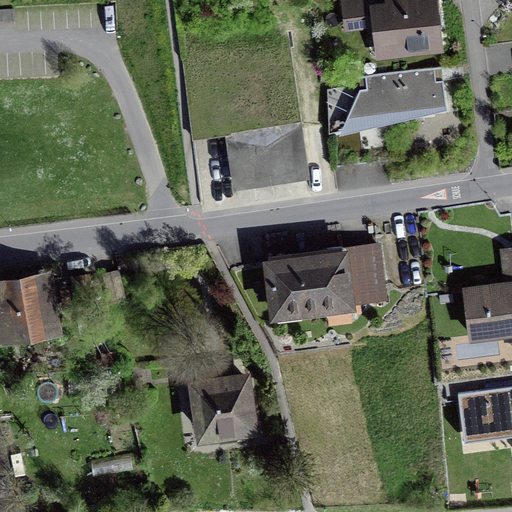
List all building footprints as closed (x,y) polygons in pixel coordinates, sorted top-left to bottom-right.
[(380,53),(438,46),(433,2),(374,9),(380,53)] [(371,5),(345,7),(347,22),(372,20),(371,5)] [(0,19),(14,18),(14,9),(0,10),(0,19)] [(307,168),(286,31),(180,46),(192,136),(195,136),(194,135),(225,130),(232,179),(307,168)] [(415,107),(446,105),(441,66),(338,78),(339,87),(327,88),(328,133),(332,132),(336,166),(399,158),(394,117),(416,112),(415,107)] [(275,312),(383,298),(376,247),(269,262),(275,312)] [(103,273),(110,302),(124,298),(118,270),(103,273)] [(88,274),(72,276),(76,303),(92,301),(88,274)] [(43,280),(0,287),(0,296),(6,332),(51,325),(43,280)] [(511,283),(465,289),(471,335),(511,329),(511,283)] [(252,427),(245,377),(226,379),(225,370),(212,372),(214,381),(195,384),(202,434),(252,427)] [(511,385),(458,392),(464,440),(511,433),(511,385)] [(0,479),(11,477),(0,429),(0,479)] [(269,462),(287,459),(285,444),(267,447),(269,462)] [(0,497),(0,511),(16,511),(14,496),(0,497)]
